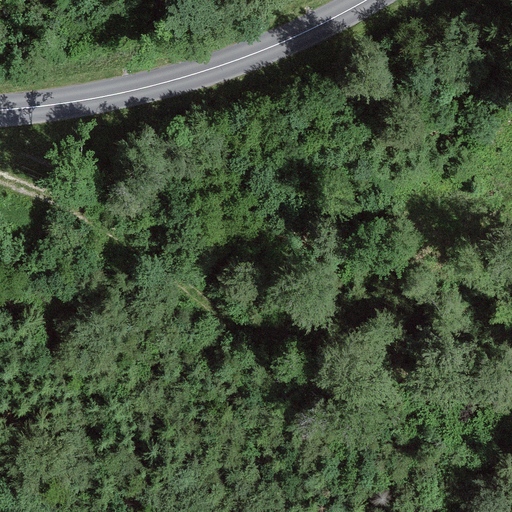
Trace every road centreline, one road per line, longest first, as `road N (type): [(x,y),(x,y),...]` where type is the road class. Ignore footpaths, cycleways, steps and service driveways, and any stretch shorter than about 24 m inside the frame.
road 1 (track): [(0,177),(80,211),(257,328),(417,380),(511,391)]
road 2 (secondary): [(366,0),(180,78),(0,110)]
